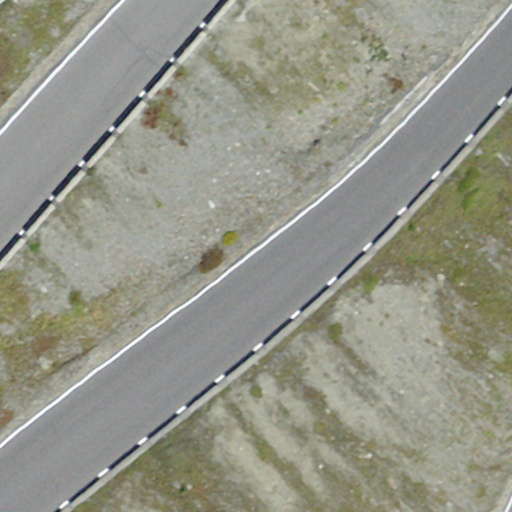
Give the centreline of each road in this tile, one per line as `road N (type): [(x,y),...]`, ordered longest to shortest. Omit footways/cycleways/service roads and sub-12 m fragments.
road 1 (secondary): [(511,49),(359,210),(0,508)]
road 2 (secondary): [(0,193),(174,0)]
